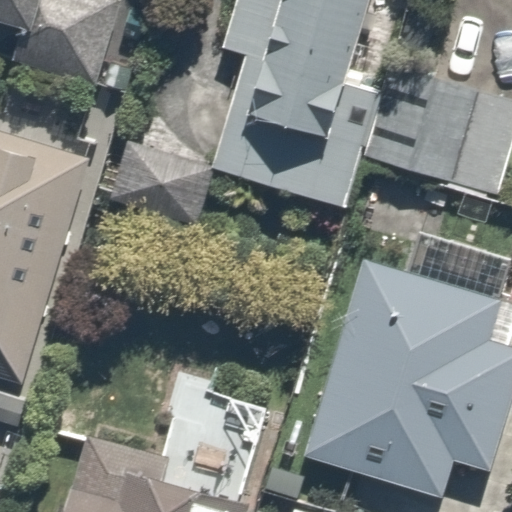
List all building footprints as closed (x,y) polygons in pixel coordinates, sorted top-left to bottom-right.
[(0,0),(0,27),(26,36),(12,84),(111,114),(144,3),(134,0),(0,0)] [(405,0),(243,0),(228,59),(259,67),(228,185),(368,221),(382,171),(511,204),(511,87),(391,56),(405,0)] [(0,372),(41,381),(92,152),(0,132),(0,372)] [(225,164),(132,136),(111,206),(204,233),(225,164)] [(511,436),(511,313),(371,272),(313,469),(445,508),(457,469),(499,482),(511,436)] [(249,511),(255,490),(95,448),(78,511),(249,511)]
